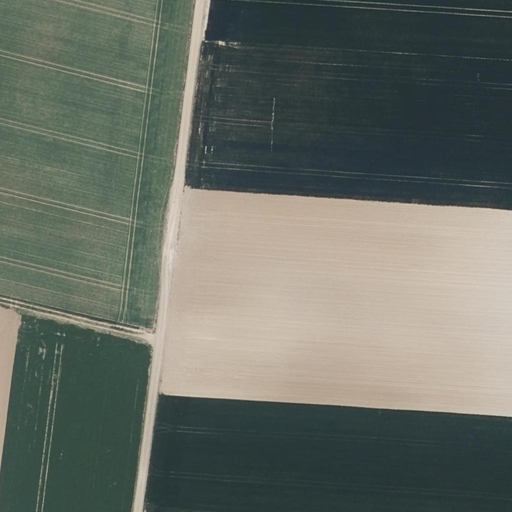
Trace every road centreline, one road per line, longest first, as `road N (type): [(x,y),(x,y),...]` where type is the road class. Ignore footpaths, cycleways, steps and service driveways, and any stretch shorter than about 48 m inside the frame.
road 1 (track): [(135,511),(200,0)]
road 2 (track): [(159,336),(0,297)]
